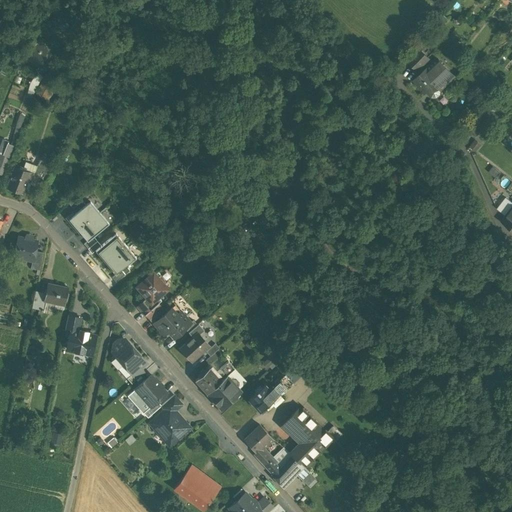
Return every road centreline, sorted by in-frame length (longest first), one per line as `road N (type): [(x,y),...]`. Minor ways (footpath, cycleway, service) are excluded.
road 1 (residential): [(0,200),(47,228),(298,511)]
road 2 (track): [(117,307),(67,511)]
